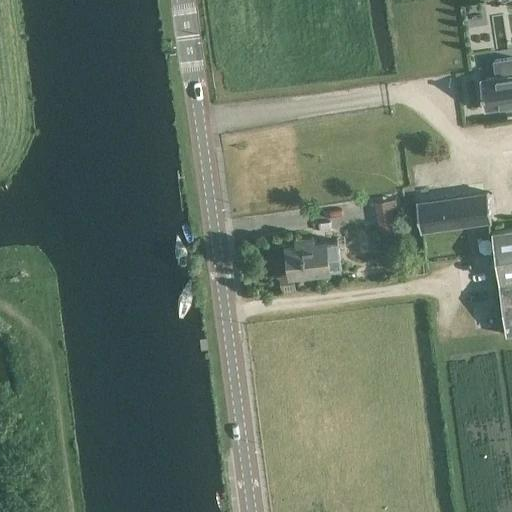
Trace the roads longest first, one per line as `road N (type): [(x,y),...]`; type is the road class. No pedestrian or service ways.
road 1 (tertiary): [(251,511),(183,0)]
road 2 (track): [(224,309),(435,284),(440,332)]
